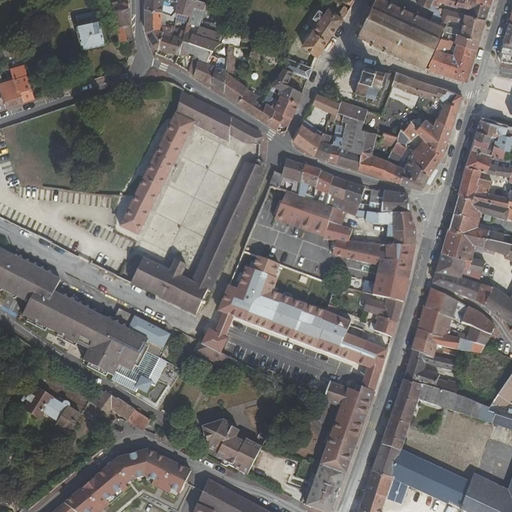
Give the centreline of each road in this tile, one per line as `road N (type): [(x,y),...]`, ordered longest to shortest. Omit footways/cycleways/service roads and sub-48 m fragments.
road 1 (residential): [(0,229),(190,326),(203,319),(282,143)]
road 2 (residential): [(297,511),(135,439),(41,511)]
road 3 (residential): [(423,280),(342,511)]
road 4 (residential): [(444,204),(334,169),(282,143)]
road 5 (residential): [(282,143),(143,64)]
road 6 (residential): [(0,121),(143,64)]
road 7 (residential): [(487,69),(444,204)]
